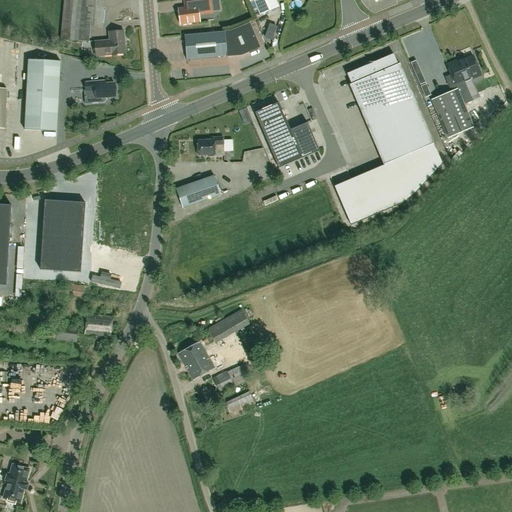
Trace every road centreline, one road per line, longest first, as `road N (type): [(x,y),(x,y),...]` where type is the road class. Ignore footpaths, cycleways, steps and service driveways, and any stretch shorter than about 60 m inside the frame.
road 1 (primary): [(359,38),(160,122)]
road 2 (residential): [(213,511),(158,332),(138,316)]
road 3 (residential): [(62,511),(81,421),(138,316)]
road 4 (residential): [(138,316),(158,219),(160,122)]
road 5 (primary): [(160,122),(40,173),(0,176)]
road 6 (residential): [(160,122),(147,0)]
